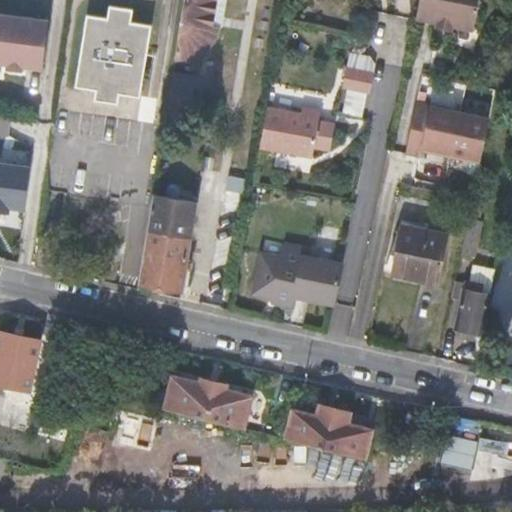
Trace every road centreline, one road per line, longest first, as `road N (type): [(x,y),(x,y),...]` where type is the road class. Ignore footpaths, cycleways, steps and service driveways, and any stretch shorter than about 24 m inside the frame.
road 1 (residential): [(0,281),(330,358)]
road 2 (residential): [(330,358),(394,41)]
road 3 (residential): [(330,358),(511,404)]
